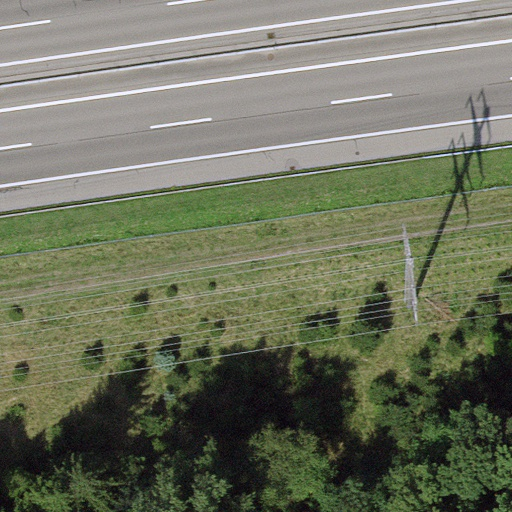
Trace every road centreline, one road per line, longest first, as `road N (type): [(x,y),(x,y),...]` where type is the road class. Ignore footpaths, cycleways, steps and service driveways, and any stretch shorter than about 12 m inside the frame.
road 1 (motorway): [(0,150),(511,80)]
road 2 (motorway): [(204,0),(0,29)]
